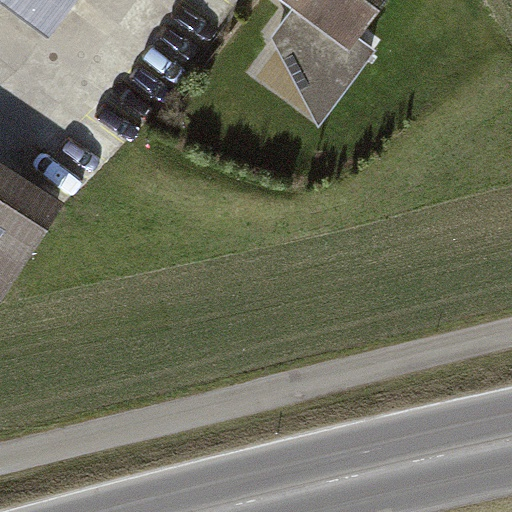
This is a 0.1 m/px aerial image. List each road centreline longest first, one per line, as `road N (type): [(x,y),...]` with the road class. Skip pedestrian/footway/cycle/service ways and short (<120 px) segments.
road 1 (track): [(511,341),(0,468)]
road 2 (primary): [(227,511),(511,445)]
